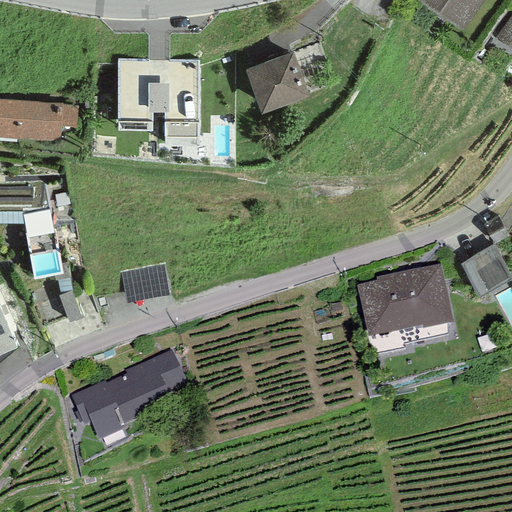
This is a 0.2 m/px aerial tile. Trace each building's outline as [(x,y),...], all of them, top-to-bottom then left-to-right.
[(418,0),(462,32),(484,0),(418,0)] [(511,14),(496,38),(511,49),(511,14)] [(245,71),(262,115),(309,98),(293,53),(245,71)] [(199,61),(118,60),(117,132),(152,133),(152,112),(165,112),(164,137),(198,137),(199,61)] [(0,99),(0,136),(60,141),(61,126),(76,127),(77,106),(62,105),(62,104),(0,99)] [(49,211),(23,215),(27,238),(34,279),(62,274),(53,233),(49,211)] [(498,216),(484,223),(495,244),(509,236),(498,216)] [(511,277),(494,245),(459,264),(478,297),(511,278),(511,277)] [(440,263),(376,277),(377,280),(356,285),(367,337),(423,325),(423,328),(453,322),(440,263)] [(166,265),(120,273),(126,303),(171,295),(166,265)] [(511,287),(495,296),(511,329),(511,287)] [(71,291),(58,296),(70,323),(82,318),(71,291)] [(0,310),(0,355),(17,348),(0,310)] [(187,384),(171,350),(70,395),(84,425),(90,421),(98,441),(191,392),(187,384)]
